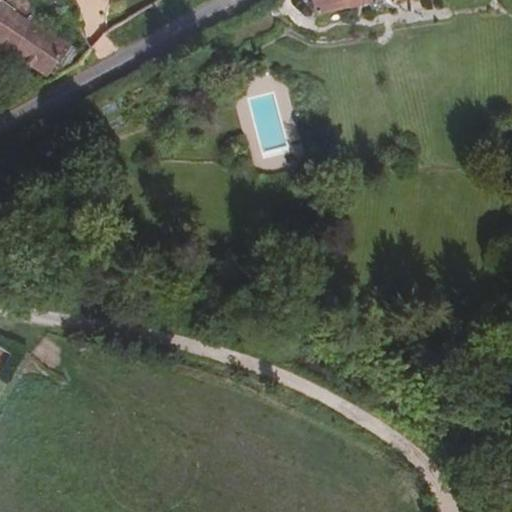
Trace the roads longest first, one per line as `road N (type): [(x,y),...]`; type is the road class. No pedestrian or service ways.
road 1 (track): [(0,304),(188,346),(270,376),(432,462),(451,511)]
road 2 (residential): [(0,120),(232,0)]
